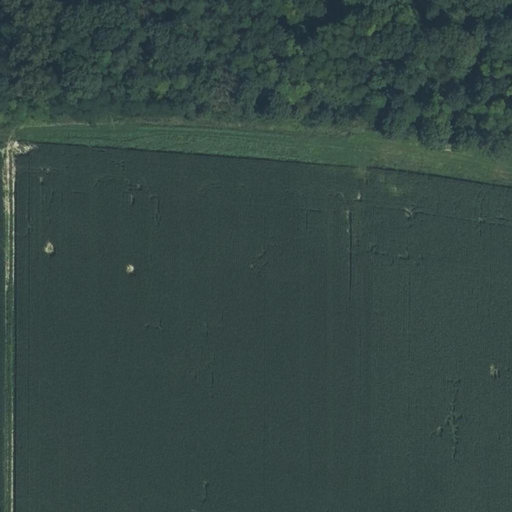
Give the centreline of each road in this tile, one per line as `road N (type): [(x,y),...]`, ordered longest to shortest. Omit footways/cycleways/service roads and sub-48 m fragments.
road 1 (track): [(0,134),(136,123),(273,131),(380,141),(511,169)]
road 2 (track): [(0,23),(511,68)]
road 3 (track): [(8,133),(8,511)]
